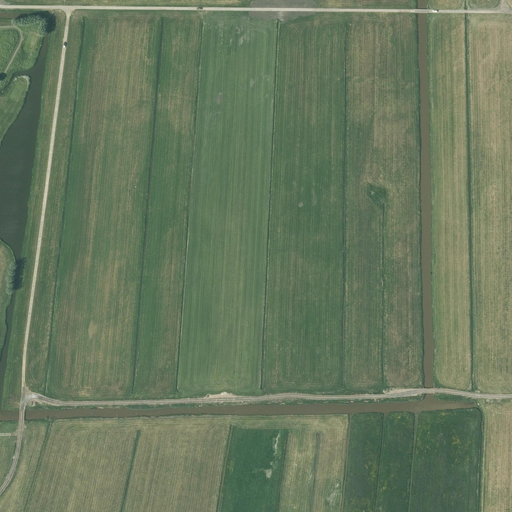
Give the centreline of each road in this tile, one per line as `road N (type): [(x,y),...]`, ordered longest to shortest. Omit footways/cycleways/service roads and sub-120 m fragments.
road 1 (track): [(0,6),(503,11)]
road 2 (track): [(0,433),(20,432),(68,6)]
